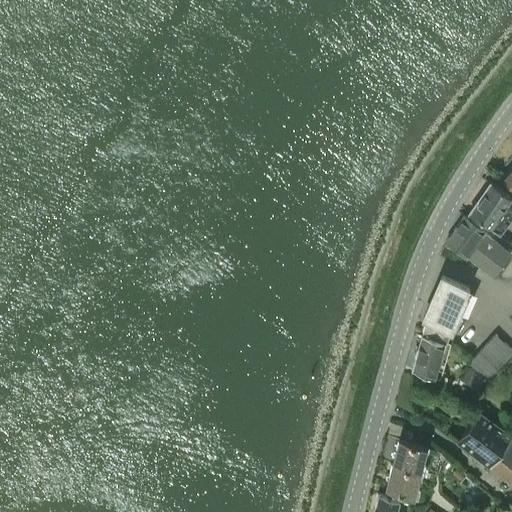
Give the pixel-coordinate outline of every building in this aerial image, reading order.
[(511,167),(503,178),(511,186),(511,167)] [(489,181),(468,211),(498,231),(511,211),(511,198),(509,196),(509,195),(489,181)] [(482,231),(483,229),(463,214),(445,239),(468,256),(485,232),(482,231)] [(493,273),(511,246),(492,232),(490,236),(485,232),(468,256),(493,273)] [(445,340),(468,286),(441,274),(422,318),(425,319),(421,333),(444,340),(445,340)] [(434,375),(444,340),(421,333),(417,347),(416,347),(414,354),(415,354),(411,368),(434,375)] [(511,349),(495,334),(469,362),(470,363),(486,378),(510,353),(511,350),(511,349)] [(470,363),(460,378),(478,390),(486,378),(470,363)] [(511,435),(511,434),(479,411),(457,441),(511,481),(511,480),(511,435)] [(419,468),(425,445),(398,438),(392,462),(419,468)] [(412,493),(419,468),(392,462),(386,486),(412,493)] [(395,511),(399,498),(378,493),(372,511),(395,511)]
